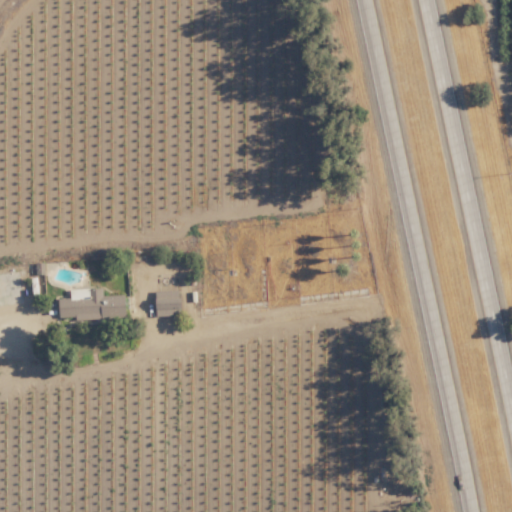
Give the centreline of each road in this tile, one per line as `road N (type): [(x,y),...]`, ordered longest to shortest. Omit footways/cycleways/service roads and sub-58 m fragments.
road 1 (trunk): [(370,0),(474,511)]
road 2 (trunk): [(511,383),(433,0)]
